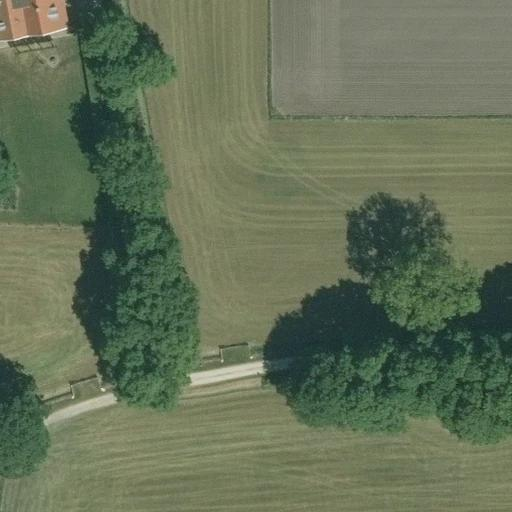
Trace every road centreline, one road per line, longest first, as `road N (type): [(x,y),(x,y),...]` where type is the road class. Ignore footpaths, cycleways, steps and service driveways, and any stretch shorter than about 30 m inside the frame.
road 1 (track): [(175,380),(163,372),(150,335),(94,0)]
road 2 (track): [(511,341),(175,380)]
road 3 (track): [(175,380),(31,430),(17,450),(6,511)]
